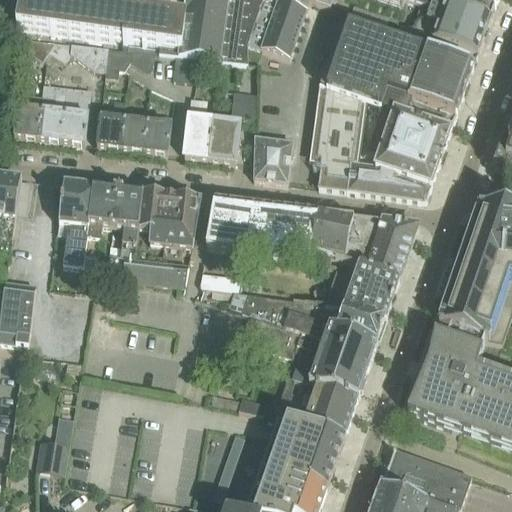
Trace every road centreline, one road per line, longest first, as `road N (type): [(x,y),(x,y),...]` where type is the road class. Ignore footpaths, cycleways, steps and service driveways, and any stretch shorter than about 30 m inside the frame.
road 1 (residential): [(449,221),(0,168)]
road 2 (residential): [(347,511),(449,221)]
road 3 (residential): [(457,198),(511,41)]
